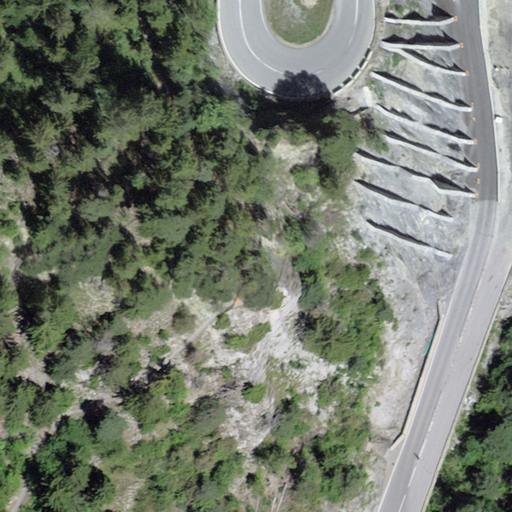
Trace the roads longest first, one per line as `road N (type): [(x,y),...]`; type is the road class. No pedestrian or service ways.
road 1 (secondary): [(489,0),(498,165),(493,234),(399,511)]
road 2 (secondary): [(238,0),(251,52),(276,71),(303,75),(318,73),(343,50),(356,0)]
